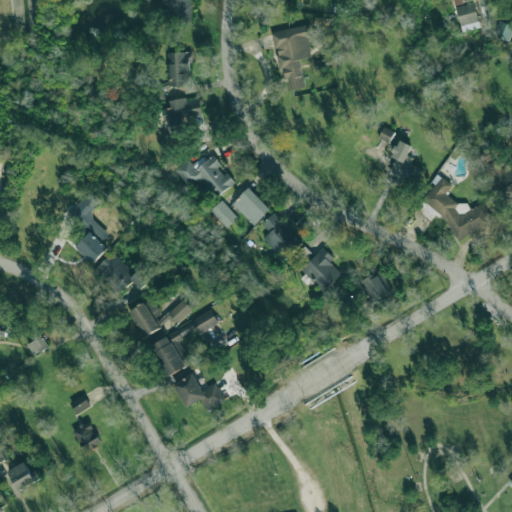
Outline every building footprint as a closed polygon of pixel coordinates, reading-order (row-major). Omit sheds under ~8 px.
[(161,0),(161,10),(177,10),(177,18),(191,18),(191,0),(161,0)] [(481,27),(474,2),(456,7),(462,32),(481,27)] [(511,29),(511,24),(500,21),(495,36),(508,40),(511,29)] [(305,87),(300,59),(313,57),(308,25),(274,31),(285,91),(305,87)] [(169,86),(191,85),(190,52),(168,53),(169,86)] [(171,101),(172,108),(163,109),(168,137),(187,134),(184,118),(202,115),(199,96),(171,101)] [(379,138),(389,143),(395,132),(384,127),(379,138)] [(406,159),(412,146),(399,139),(391,156),(396,158),(389,174),(415,186),(424,167),(406,159)] [(480,165),(487,163),(487,162),(493,161),(490,151),(478,155),(480,165)] [(235,183),(227,172),(226,173),(213,156),(206,161),(203,157),(193,164),(189,159),(175,170),(188,186),(197,179),(213,200),(235,183)] [(493,220),(483,202),(470,210),(466,201),(456,206),(447,190),(451,188),(443,174),(433,179),(437,187),(427,193),(455,242),(493,220)] [(233,203),(254,225),(271,210),(250,187),(233,203)] [(69,215),(89,232),(76,248),(95,263),(108,248),(102,242),(109,233),(89,217),(102,200),(89,190),(69,215)] [(210,210),(227,228),(238,218),(222,200),(210,210)] [(285,261),(304,243),(275,212),(262,224),(270,232),(263,238),(285,261)] [(334,258),(323,246),(301,269),(324,292),(342,274),(330,262),(334,258)] [(119,294),(133,281),(141,289),(146,284),(136,273),(135,274),(113,252),(96,269),(119,294)] [(393,297),(382,271),(362,279),(373,305),(393,297)] [(129,312),(145,338),(161,327),(155,317),(161,313),(152,298),(129,312)] [(169,312),(179,323),(193,310),(183,299),(169,312)] [(219,323),(212,310),(151,345),(169,376),(191,364),(177,340),(196,330),(198,334),(219,323)] [(169,328),(176,321),(168,313),(161,319),(169,328)] [(0,335),(6,337),(9,323),(0,321),(0,335)] [(33,354),(48,348),(44,336),(28,342),(33,354)] [(187,408),(201,400),(207,411),(226,401),(216,383),(203,390),(194,374),(174,384),(187,408)] [(77,414),(91,406),(84,394),(70,402),(77,414)] [(74,429),(84,452),(100,445),(91,422),(74,429)] [(20,491),(36,482),(25,462),(8,471),(20,491)]
